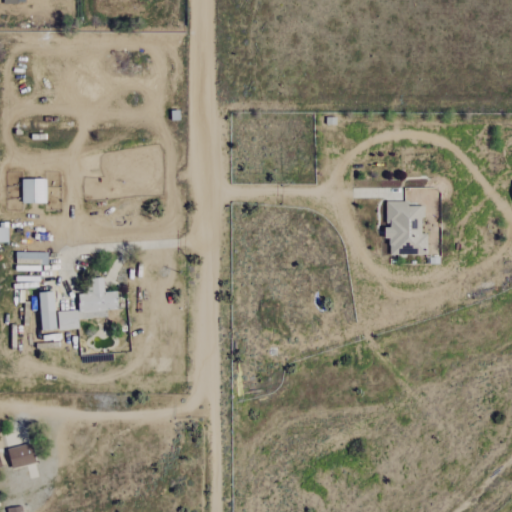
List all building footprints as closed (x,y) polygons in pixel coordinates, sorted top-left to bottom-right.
[(46,203),(46,179),(21,179),(22,203),(46,203)] [(427,255),(427,234),(423,234),(423,206),(409,206),(409,201),(386,201),(386,226),(385,226),(385,239),(389,239),(390,255),(427,255)] [(0,224),(0,242),(8,242),(7,225),(0,224)] [(57,312),(58,330),(78,329),(78,319),(107,317),(107,310),(118,309),(117,292),(104,292),(103,278),(92,278),(93,293),(77,294),(78,311),(57,312)] [(40,330),(55,330),(54,292),(39,292),(40,330)] [(36,463),(30,443),(7,449),(12,469),(36,463)]
